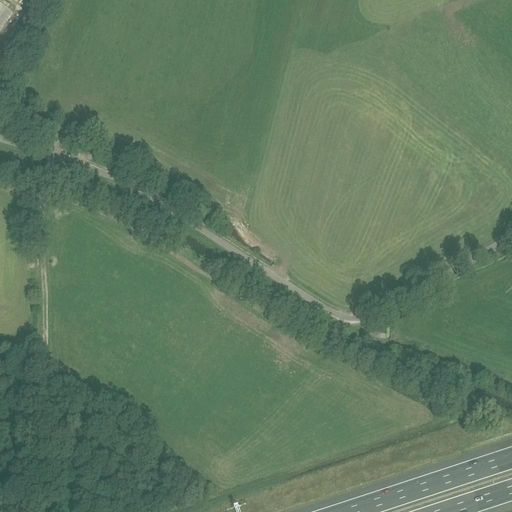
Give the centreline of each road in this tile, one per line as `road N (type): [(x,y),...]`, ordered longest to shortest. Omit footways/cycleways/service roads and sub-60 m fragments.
road 1 (unclassified): [(511,234),(370,315),(347,320),(127,185),(0,139)]
road 2 (track): [(42,185),(49,511)]
road 3 (motorway): [(511,458),(349,511)]
